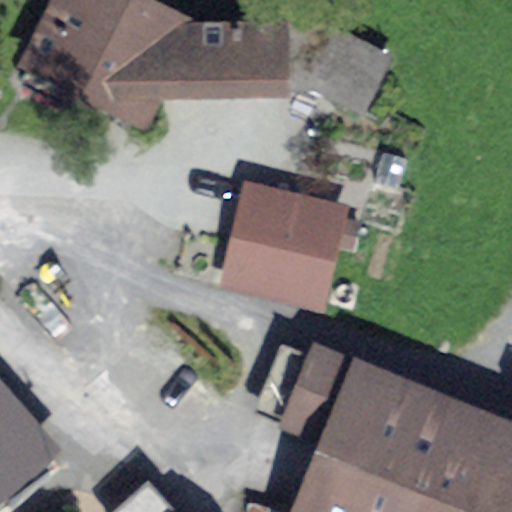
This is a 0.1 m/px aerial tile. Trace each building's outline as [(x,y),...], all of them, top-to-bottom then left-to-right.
[(192,29),(132,0),(75,0),(33,75),(139,126),(176,61),(260,56),(259,26),(192,29)] [(249,199),(229,289),(303,305),(323,216),(249,199)] [(135,325),(68,384),(123,446),(189,387),(135,325)] [(507,511),(511,501),(511,445),(293,362),(263,442),(301,456),(279,511),(507,511)] [(0,500),(36,469),(0,427),(0,500)]
